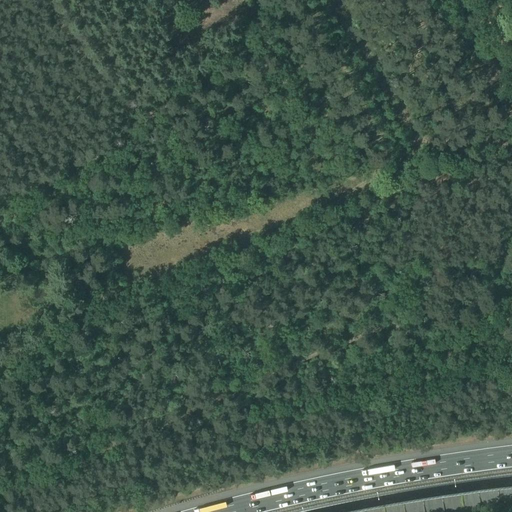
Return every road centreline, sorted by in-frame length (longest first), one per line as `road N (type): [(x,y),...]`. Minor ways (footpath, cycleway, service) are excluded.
road 1 (track): [(0,361),(86,306),(290,222),(384,169),(468,141),(511,114)]
road 2 (track): [(0,472),(41,471),(105,450),(385,327),(405,331),(478,378),(511,371)]
road 3 (track): [(384,169),(0,265)]
road 4 (motorway): [(511,457),(366,478),(224,511)]
road 5 (track): [(161,228),(124,118),(43,0)]
road 6 (track): [(315,0),(409,159)]
road 7 (motorway): [(363,511),(511,489)]
